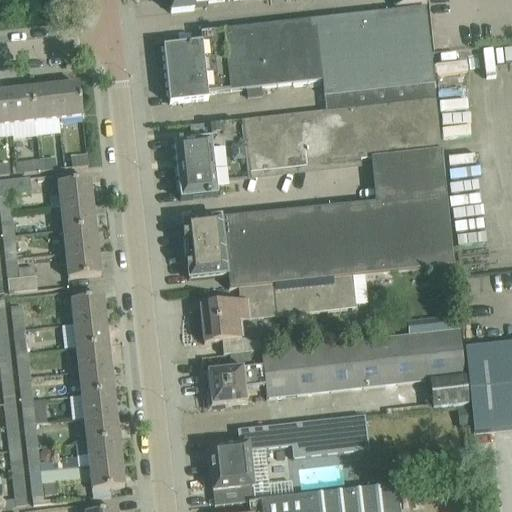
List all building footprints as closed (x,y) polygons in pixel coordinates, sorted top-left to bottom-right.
[(168,0),(170,15),(193,12),(193,7),(253,0),(168,0)] [(427,0),(391,0),(393,10),(428,6),(427,0)] [(425,9),(199,35),(200,45),(207,96),(246,92),(322,83),(325,114),(435,102),(425,9)] [(200,45),(163,49),(169,106),(208,102),(207,96),(200,45)] [(82,119),(82,116),(79,86),(55,89),(58,122),(82,119)] [(35,124),(58,122),(55,89),(31,92),(35,124)] [(11,127),(35,124),(31,92),(7,94),(11,127)] [(0,128),(11,127),(7,94),(0,95),(0,128)] [(210,141),(173,145),(177,174),(180,203),(200,200),(218,198),(216,178),(246,174),(382,159),(441,153),(440,144),(435,102),(325,114),(228,125),(208,127),(210,141)] [(202,223),(182,225),(189,282),(227,278),(229,292),(238,291),(353,280),(365,279),(430,272),(431,281),(446,280),(445,270),(455,269),(446,189),(442,153),(441,153),(382,159),(386,196),(387,202),(202,223)] [(88,168),(86,157),(70,159),(71,170),(88,168)] [(39,162),(40,174),(56,172),(55,160),(39,162)] [(39,162),(15,164),(16,176),(40,174),(39,162)] [(0,165),(0,178),(9,177),(8,165),(0,165)] [(29,180),(0,183),(0,216),(12,215),(10,197),(31,195),(29,180)] [(92,206),(89,182),(57,186),(60,210),(92,206)] [(95,230),(92,206),(60,210),(63,234),(95,230)] [(0,219),(2,240),(14,239),(12,215),(0,216),(0,219)] [(65,258),(97,254),(95,230),(63,234),(65,258)] [(14,239),(2,240),(5,264),(17,263),(14,239)] [(97,254),(65,258),(68,281),(100,278),(97,254)] [(17,263),(5,264),(9,296),(36,293),(35,279),(34,268),(18,270),(17,263)] [(240,306),(200,310),(204,346),(221,344),(224,344),(241,342),(239,324),(356,311),(355,302),(353,280),(238,291),(240,306)] [(73,327),(105,323),(102,300),(70,303),(73,327)] [(21,309),(10,310),(13,334),(24,332),(21,309)] [(413,337),(261,354),(263,368),(265,388),(267,401),(429,383),(431,401),(403,403),(404,408),(344,415),(344,421),(352,421),(468,407),(464,379),(457,318),(412,323),(413,337)] [(105,323),(73,327),(76,351),(108,347),(105,323)] [(24,332),(13,334),(16,357),(27,356),(24,332)] [(0,359),(10,358),(7,334),(0,335),(0,359)] [(511,344),(464,350),(470,408),(472,429),(473,435),(511,430),(511,344)] [(108,347),(76,351),(78,374),(110,371),(108,347)] [(263,368),(252,369),(250,355),(230,358),(231,371),(207,374),(211,410),(247,406),(245,390),(265,388),(263,368)] [(16,357),(17,369),(18,381),(29,380),(27,356),(16,357)] [(12,382),(10,358),(0,359),(0,373),(1,383),(12,382)] [(110,371),(78,374),(81,398),(113,394),(110,371)] [(21,405),(32,403),(29,380),(18,381),(21,405)] [(4,407),(15,405),(12,382),(1,383),(4,407)] [(84,422),(116,418),(113,394),(81,398),(84,422)] [(21,405),(22,412),(24,428),(35,427),(32,403),(21,405)] [(6,430),(18,429),(15,405),(4,407),(6,430)] [(470,408),(456,410),(459,430),(460,430),(461,430),(472,429),(470,408)] [(116,418),(84,422),(85,433),(86,445),(118,442),(116,418)] [(246,446),(208,450),(210,472),(250,468),(249,453),(292,448),(293,461),(356,454),(352,421),(344,421),(245,432),(246,446)] [(26,452),(37,451),(35,427),(24,428),(26,452)] [(18,429),(6,430),(9,454),(20,453),(18,429)] [(57,461),(58,471),(89,468),(89,469),(121,466),(118,442),(86,445),(75,447),(77,459),(57,461)] [(40,475),(37,451),(26,452),(29,476),(40,475)] [(12,478),(23,477),(20,453),(9,454),(12,478)] [(40,475),(29,476),(32,500),(43,499),(56,497),(55,485),(90,482),(92,493),(110,491),(123,489),(121,466),(89,469),(89,471),(82,472),(82,470),(40,475)] [(212,494),(232,492),(253,490),(250,468),(210,472),(212,494)] [(23,477),(12,478),(14,502),(15,509),(26,508),(26,500),(23,477)] [(398,511),(395,487),(248,504),(248,511),(398,511)]
